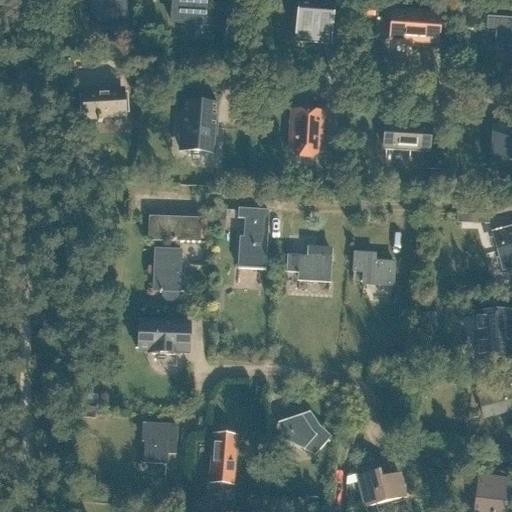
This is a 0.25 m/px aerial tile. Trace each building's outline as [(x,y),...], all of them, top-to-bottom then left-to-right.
[(126,28),(123,0),(98,0),(91,1),(94,31),(126,28)] [(224,28),(224,0),(173,0),(171,24),(189,25),(195,26),(195,23),(213,24),(212,27),(223,28),(224,28)] [(356,0),(356,11),(372,12),(372,9),(372,0),(356,0)] [(296,3),(294,37),(330,40),(333,5),(296,3)] [(390,10),(388,42),(409,43),(410,40),(435,42),(437,13),(390,10)] [(511,21),(487,20),(486,30),(495,31),(494,47),(511,47),(511,21)] [(124,88),(79,91),(81,123),(126,120),(124,88)] [(181,105),(178,151),(213,153),(216,107),(181,105)] [(323,115),(290,113),(288,149),(321,151),(323,115)] [(385,125),(383,151),(427,153),(429,128),(385,125)] [(511,128),(490,127),(488,152),(509,158),(511,158),(511,128)] [(231,172),(231,183),(243,184),(243,172),(231,172)] [(238,209),(238,217),(244,218),(243,237),(237,237),(235,270),(263,272),(267,211),(238,209)] [(456,215),(455,225),(471,225),(471,216),(456,215)] [(147,241),(160,242),(161,217),(148,217),(147,241)] [(161,217),(160,242),(173,242),(174,218),(161,217)] [(186,243),(187,218),(174,218),(173,242),(186,243)] [(200,218),(187,218),(186,243),(199,243),(200,218)] [(511,226),(492,233),(497,251),(498,250),(504,269),(511,266),(511,226)] [(286,255),(285,273),(297,273),(296,282),(330,284),(331,248),(306,247),(305,256),(286,255)] [(155,251),(153,291),(159,291),(159,293),(161,293),(161,291),(161,292),(161,297),(165,301),(172,301),(176,298),(177,292),(178,292),(179,252),(155,251)] [(352,252),(351,272),(362,273),(360,286),(393,288),(394,262),(375,261),(375,253),(352,252)] [(430,309),(414,310),(415,322),(431,321),(431,319),(430,309)] [(511,309),(478,312),(479,355),(511,353),(511,309)] [(187,355),(189,325),(138,323),(137,353),(147,353),(147,355),(177,357),(177,354),(187,355)] [(390,351),(389,362),(400,363),(402,352),(390,351)] [(413,376),(412,387),(430,388),(431,378),(413,376)] [(494,388),(476,394),(483,420),(511,411),(511,388),(496,393),(494,388)] [(253,403),(247,411),(254,417),(260,409),(253,403)] [(300,416),(276,424),(276,425),(280,424),(285,440),(289,439),(303,451),(304,449),(313,456),(326,442),(327,443),(308,413),(300,419),(300,416)] [(142,426),(141,443),(144,443),(143,464),(165,465),(166,455),(174,456),(175,428),(142,426)] [(212,437),(209,485),(232,487),(235,439),(212,437)] [(379,472),(354,478),(363,509),(406,498),(400,473),(381,478),(379,472)] [(477,475),(472,511),(506,511),(510,479),(477,475)] [(416,498),(416,511),(429,510),(429,497),(416,498)] [(317,511),(316,499),(304,500),(305,511),(317,511)]
